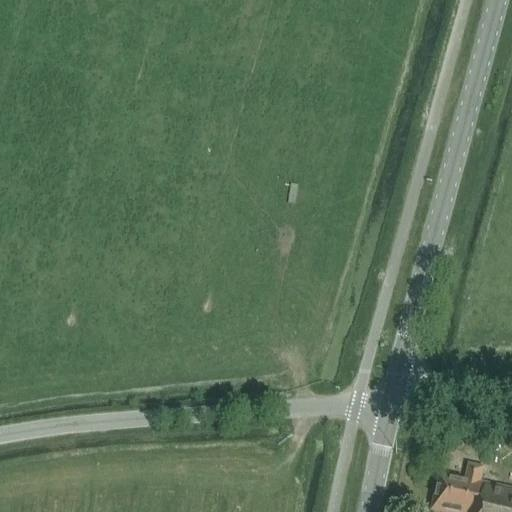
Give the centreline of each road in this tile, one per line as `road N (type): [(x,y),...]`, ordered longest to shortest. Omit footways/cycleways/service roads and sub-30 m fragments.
road 1 (secondary): [(392,402),(497,0)]
road 2 (unclassified): [(392,402),(0,437)]
road 3 (unclassified): [(511,387),(392,402)]
